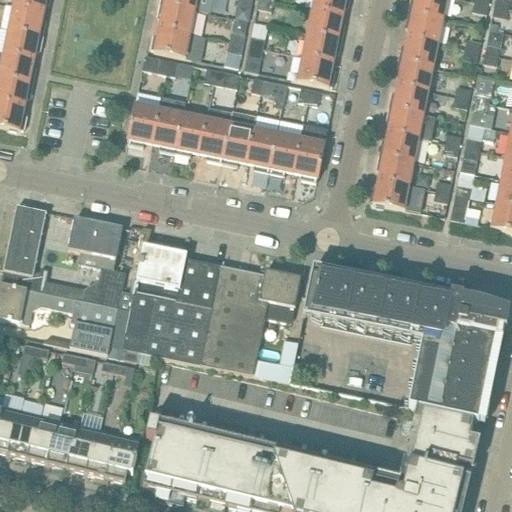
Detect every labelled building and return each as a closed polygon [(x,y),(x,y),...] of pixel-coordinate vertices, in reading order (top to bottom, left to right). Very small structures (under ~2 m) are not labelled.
[(13,0),(12,9),(44,16),(45,8),(49,8),(50,0),(13,0)] [(160,0),(160,6),(195,14),(208,16),(210,0),(160,0)] [(250,10),(252,1),(247,0),(237,0),(236,7),(250,10)] [(313,0),(311,13),(342,19),(344,11),(348,12),(350,0),(313,0)] [(411,1),(408,16),(443,24),(448,0),(447,0),(414,0),(414,2),(411,1)] [(474,0),(473,5),(487,8),(489,0),(474,0)] [(495,0),(493,9),(508,12),(509,3),(495,0)] [(258,2),(256,12),(270,14),(272,5),(258,2)] [(485,18),(487,8),(473,5),(471,15),(485,18)] [(190,37),(195,14),(160,6),(156,22),(160,23),(158,31),(190,37)] [(12,9),(7,33),(42,40),(45,25),(42,24),(44,16),(12,9)] [(505,22),(508,12),(493,9),(491,19),(505,22)] [(311,13),(306,36),(341,44),(344,28),(341,27),(342,19),(311,13)] [(438,48),(443,24),(408,16),(405,32),(408,33),(406,41),(438,48)] [(153,55),(185,61),(190,37),(158,31),(157,39),(153,38),(150,53),(153,54),(153,55)] [(7,33),(2,56),(34,63),(36,55),(39,55),(42,40),(7,33)] [(242,48),(244,38),(230,35),(228,45),(242,48)] [(306,36),(301,60),(333,66),(334,58),(338,59),(341,44),(306,36)] [(250,39),(248,49),(262,52),(264,42),(250,39)] [(401,49),(398,64),(433,71),(438,48),(406,41),(405,49),(401,49)] [(478,56),(480,46),(465,43),(464,53),(478,56)] [(227,55),(224,69),(237,72),(240,57),(242,48),(228,45),(226,54),(227,55)] [(485,48),(484,57),(498,60),(500,50),(485,48)] [(248,49),(246,59),(260,61),(262,52),(248,49)] [(476,65),(478,56),(464,53),(462,62),(476,65)] [(2,56),(0,65),(0,80),(33,87),(36,72),(32,71),(34,63),(2,56)] [(496,70),(498,60),(484,57),(482,67),(496,70)] [(144,59),(142,73),(166,78),(169,64),(144,59)] [(331,74),(333,66),(301,60),(296,84),(329,91),(329,90),(332,91),(335,75),(331,74)] [(169,64),(166,78),(175,80),(178,66),(169,64)] [(428,95),(433,71),(398,64),(395,80),(398,80),(397,88),(428,95)] [(216,74),(206,72),(203,86),(213,88),(216,74)] [(216,74),(213,88),(222,90),(225,76),(216,74)] [(0,80),(0,104),(24,110),(26,102),(29,103),(33,87),(0,80)] [(263,83),(253,81),(250,95),(260,97),(263,83)] [(476,95),(474,104),(488,107),(490,98),(493,84),(479,81),(476,91),(476,95)] [(272,85),(263,83),(260,97),(269,99),(272,85)] [(392,96),(388,111),(423,118),(428,95),(397,88),(395,96),(392,96)] [(468,103),(470,93),(456,90),(454,100),(468,103)] [(300,91),(297,105),(307,107),(310,93),(300,91)] [(320,95),(310,93),(307,107),(317,109),(320,95)] [(137,95),(127,145),(128,145),(127,148),(143,151),(143,147),(151,149),(159,112),(161,100),(137,95)] [(466,113),(468,103),(454,100),(452,110),(466,113)] [(23,118),(24,110),(0,104),(0,130),(20,134),(20,133),(23,134),(26,119),(23,118)] [(486,117),(488,107),(474,104),(472,114),(486,117)] [(388,111),(385,127),(389,127),(387,135),(419,142),(430,144),(435,121),(423,118),(388,111)] [(183,117),(159,112),(151,149),(159,151),(159,155),(174,158),(183,117)] [(206,121),(198,159),(207,160),(206,164),(221,167),(230,126),(232,116),(208,112),(206,121)] [(206,121),(183,117),(174,158),(190,161),(190,157),(198,159),(206,121)] [(257,117),(254,128),(299,140),(302,129),(257,117)] [(253,131),(230,126),(221,167),(237,171),(237,167),(245,168),(253,131)] [(277,136),(253,131),(245,168),(253,170),(253,174),(268,177),(277,136)] [(382,143),(379,158),(414,165),(419,142),(387,135),(385,143),(382,143)] [(285,176),(293,178),(300,141),(277,136),(268,177),(284,180),(285,176)] [(458,150),(460,140),(446,138),(444,147),(458,150)] [(324,146),(300,141),(293,178),(300,180),(300,183),(315,187),(316,183),(317,184),(324,146)] [(466,142),(464,151),(478,154),(480,145),(466,142)] [(456,160),(458,150),(444,147),(442,157),(456,160)] [(476,164),(478,154),(464,151),(462,161),(476,164)] [(422,167),(414,165),(379,158),(376,174),(379,174),(377,182),(409,189),(413,171),(420,173),(422,167)] [(511,161),(504,160),(499,183),(511,185),(511,161)] [(482,202),(485,192),(471,189),(474,171),(461,169),(458,187),(472,190),(470,200),(482,202)] [(409,189),(377,182),(376,190),(372,190),(369,205),(372,206),(372,207),(404,213),(409,189)] [(511,185),(499,183),(495,207),(511,210),(511,185)] [(448,197),(450,187),(436,184),(434,194),(448,197)] [(456,189),(454,198),(468,201),(470,192),(456,189)] [(446,207),(448,197),(434,194),(432,204),(446,207)] [(463,225),(468,201),(454,198),(449,222),(463,225)] [(511,210),(495,207),(490,231),(511,235),(511,210)] [(33,275),(45,216),(16,210),(3,274),(32,280),(33,275)] [(80,256),(78,267),(101,272),(113,274),(122,232),(74,222),(67,253),(80,256)] [(138,285),(136,297),(144,299),(146,287),(157,289),(161,271),(175,274),(179,257),(143,249),(141,263),(138,262),(137,269),(139,269),(136,285),(138,285)] [(186,258),(179,257),(175,274),(161,271),(157,289),(146,287),(144,299),(136,297),(134,296),(130,315),(122,353),(125,354),(123,363),(136,366),(138,356),(199,369),(219,270),(185,263),(186,258)] [(256,364),(266,315),(244,310),(250,277),(219,270),(199,369),(252,380),(256,364)] [(3,274),(0,287),(0,288),(37,296),(43,297),(48,274),(40,272),(39,276),(33,275),(32,280),(3,274)] [(117,312),(121,294),(124,277),(119,276),(113,274),(101,272),(98,284),(84,293),(82,305),(117,312)] [(416,414),(473,425),(478,426),(479,425),(484,426),(503,334),(506,334),(509,316),(490,309),(470,304),(314,272),(303,322),(421,347),(408,412),(416,414)] [(263,279),(250,277),(244,310),(266,315),(267,307),(294,312),(300,282),(265,274),(263,279)] [(0,288),(0,323),(29,329),(32,315),(41,311),(72,317),(75,304),(43,297),(37,296),(0,288)] [(117,312),(82,305),(75,304),(72,317),(70,327),(74,328),(71,346),(70,350),(108,358),(109,351),(122,353),(130,315),(117,312)] [(279,368),(256,364),(252,380),(289,387),(297,348),(286,345),(286,344),(284,344),(279,368)] [(24,348),(17,377),(29,380),(34,359),(34,360),(36,351),(24,348)] [(48,353),(36,351),(34,360),(46,362),(48,353)] [(61,365),(70,367),(74,368),(76,359),(63,356),(61,365)] [(88,361),(76,359),(74,368),(86,371),(88,361)] [(101,374),(109,375),(113,376),(115,367),(103,365),(101,374)] [(127,370),(115,367),(113,376),(125,379),(127,370)] [(0,456),(7,458),(17,414),(0,409),(0,456)] [(17,414),(7,458),(26,463),(37,419),(17,414)] [(468,442),(473,425),(416,414),(394,502),(371,496),(375,479),(150,425),(146,440),(155,442),(142,491),(156,494),(154,502),(182,509),(184,501),(195,504),(193,511),(209,511),(211,507),(229,511),(465,511),(469,499),(466,499),(470,485),(472,486),(475,472),(473,472),(476,458),(478,459),(482,445),(468,442)] [(37,419),(26,463),(46,467),(56,423),(37,419)] [(56,423),(46,467),(65,472),(76,428),(56,423)] [(76,428),(65,472),(84,477),(95,433),(76,428)] [(104,481),(114,437),(95,433),(84,477),(104,481)] [(104,481),(125,486),(127,476),(132,477),(136,459),(135,459),(139,443),(114,437),(104,481)]
